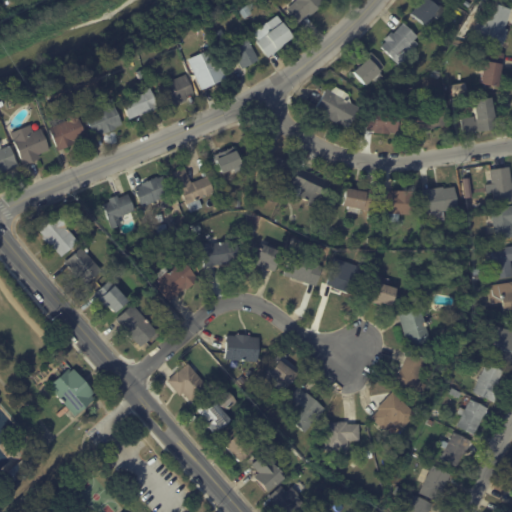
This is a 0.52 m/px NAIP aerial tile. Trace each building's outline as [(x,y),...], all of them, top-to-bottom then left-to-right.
[(307,16),(299,23),(288,10),(290,8),(284,1),(285,0),(325,0),(327,2),(312,16),(310,14),(307,16)] [(412,15),(423,0),(438,0),(442,3),(439,7),(440,9),(426,26),(412,15)] [(240,11),(249,5),(249,6),(253,3),(258,11),(245,19),(240,11)] [(511,9),(511,12),(506,29),(509,30),(504,46),(475,36),(480,22),(487,24),(494,3),(511,9)] [(278,51),(269,58),(258,42),(259,40),(253,32),(258,28),(258,29),(268,22),(274,30),(284,23),(294,37),(286,43),(287,44),(278,51)] [(414,50),(413,52),(409,48),(404,53),(408,58),(400,66),(394,60),(395,59),(382,47),(387,42),(385,40),(392,32),(394,34),(404,24),(419,37),(415,41),(419,45),(414,50)] [(222,30),(228,41),(220,46),(213,35),(222,30)] [(245,69),(243,70),(236,57),(230,61),(222,47),(245,34),(260,60),(245,69)] [(217,83),(205,90),(192,66),(204,59),(201,54),(211,49),(227,78),(217,83)] [(505,55),(499,88),(482,85),(484,74),(477,73),(479,61),(485,62),(487,50),(506,54),(505,55)] [(354,72),(375,55),(385,68),(381,72),(385,76),(377,83),(374,80),(366,86),(354,72)] [(436,70),(442,72),(439,79),(434,77),(436,70)] [(193,95),(166,107),(157,89),(187,75),(196,93),(193,95)] [(452,85),(467,83),(468,94),(454,96),(452,85)] [(335,123),(325,117),(326,116),(316,110),(327,90),(332,93),(335,87),(348,93),(351,104),(360,108),(349,129),(339,123),(338,124),(335,123)] [(158,109),(141,116),(141,115),(130,120),(122,101),(151,88),(159,108),(158,109)] [(101,134),(95,137),(86,116),(104,109),(102,103),(113,99),(124,125),(117,127),(117,129),(103,135),(102,134),(101,134)] [(492,107),(493,112),(494,112),(497,130),(477,133),(476,127),(475,128),(475,133),(462,135),(460,120),(473,118),(474,123),(476,122),(475,120),(476,120),(473,102),(491,99),(492,107)] [(423,131),(418,132),(418,129),(415,129),(412,112),(444,107),(447,124),(432,126),(433,129),(423,131)] [(72,143),(58,149),(48,127),(67,118),(64,112),(74,108),(87,137),(72,143)] [(373,131),(368,131),(370,112),(401,115),(399,134),(392,134),(391,136),(376,134),(376,132),(373,131)] [(36,159),(22,165),(8,132),(28,123),(31,131),(39,127),(48,149),(37,153),(39,157),(36,159)] [(269,144),(278,148),(269,166),(255,159),(264,141),(269,144)] [(8,144),(17,164),(0,171),(0,146),(8,143),(8,144)] [(215,158),(214,156),(235,147),(243,166),(241,167),(242,170),(237,173),(236,169),(224,174),(219,164),(218,164),(215,158)] [(276,156),(292,164),(280,189),(257,177),(263,165),(270,168),(276,156)] [(511,202),(494,205),(491,186),(493,186),(491,170),(510,167),(511,177),(511,202)] [(186,169),(192,184),(209,177),(214,190),(219,188),(221,193),(215,196),(214,194),(201,200),(204,208),(186,215),(181,205),(187,202),(174,173),(186,169)] [(309,173),(331,183),(319,210),(309,205),(310,203),(299,198),(303,190),(292,185),(299,169),(309,173)] [(135,189),(142,186),(142,185),(158,178),(158,179),(164,177),(172,195),(144,208),(135,189)] [(422,191),(444,188),(444,189),(455,187),(458,210),(445,212),(446,221),(431,223),(430,214),(428,214),(426,204),(424,204),(422,191)] [(346,189),(365,193),(365,190),(372,191),(368,212),(360,210),(359,214),(346,212),(347,208),(342,207),(346,189)] [(393,191),(416,192),(415,200),(416,200),(415,215),(380,213),(382,193),(392,193),(392,191),(393,191)] [(135,219),(122,224),(123,226),(113,230),(103,206),(110,203),(109,200),(118,196),(119,199),(129,194),(136,211),(134,213),(136,218),(135,219)] [(511,237),(497,240),(492,210),(511,206),(511,237)] [(71,224),(67,228),(80,242),(63,257),(55,249),(53,250),(43,238),(44,237),(37,229),(54,213),(58,218),(63,213),(72,223),(71,224)] [(385,214),(400,215),(400,223),(385,222),(385,214)] [(145,215),(148,221),(143,224),(140,217),(145,215)] [(253,215),(263,219),(259,228),(249,224),(253,215)] [(217,266),(205,267),(203,246),(219,244),(223,243),(223,244),(238,243),(240,264),(217,266)] [(268,248),(283,254),(277,268),(276,268),(274,272),(254,264),(262,245),(268,248)] [(511,279),(498,281),(496,263),(489,264),(488,254),(503,252),(503,249),(511,247),(511,279)] [(84,249),(103,271),(85,286),(66,263),(82,248),(84,249)] [(323,266),(317,287),(285,278),(291,257),(323,266)] [(343,292),(335,289),(336,288),(328,285),(337,259),(364,268),(355,294),(350,293),(350,294),(343,292)] [(179,295),(171,303),(155,284),(160,280),(156,275),(166,267),(170,272),(184,261),(200,280),(189,289),(189,288),(179,295)] [(370,302),(364,300),(371,281),(376,283),(379,276),(392,280),(389,287),(398,290),(392,307),(382,304),(381,306),(370,302)] [(99,299),(95,295),(111,281),(130,303),(116,314),(110,307),(107,309),(99,299)] [(511,316),(506,317),(503,303),(492,305),(489,286),(511,282),(511,316)] [(137,310),(145,319),(151,314),(157,321),(151,326),(157,332),(140,347),(132,339),(131,340),(121,329),(123,328),(116,320),(133,305),(137,310)] [(427,323),(429,328),(428,328),(432,342),(431,343),(432,347),(426,349),(425,345),(410,349),(399,314),(422,307),(425,319),(426,318),(427,323)] [(169,319),(175,314),(179,319),(173,324),(169,319)] [(511,329),(496,326),(489,356),(511,362),(511,329)] [(246,336),(251,336),(251,338),(261,338),(259,363),(245,362),(245,363),(244,363),(244,362),(226,360),(227,336),(236,337),(236,335),(246,336)] [(424,374),(420,382),(428,386),(422,399),(395,386),(411,353),(429,362),(424,374)] [(283,357),(301,369),(289,388),(269,375),(282,356),(283,357)] [(177,393),(167,382),(180,370),(181,371),(188,364),(209,387),(192,403),(183,394),(181,397),(177,393)] [(502,391),(496,403),(481,396),(480,397),(477,395),(478,394),(475,393),(479,385),(478,384),(482,376),(483,376),(489,364),(505,372),(498,387),(503,389),(502,391)] [(73,414),(95,396),(72,368),(69,370),(67,367),(48,384),(73,414)] [(299,388),(306,394),(307,393),(325,410),(304,433),(290,420),(294,415),(291,412),(294,408),(287,401),(298,388),(299,388)] [(453,388),(462,393),(460,398),(450,394),(453,388)] [(202,415),(197,410),(211,397),(214,401),(227,389),(239,403),(225,414),(232,422),(222,431),(221,430),(215,435),(208,427),(210,425),(202,415)] [(403,427),(400,425),(397,428),(392,423),(384,431),(372,419),(380,411),(378,409),(394,392),(418,415),(405,429),(403,427)] [(489,411),(485,418),(475,437),(458,428),(464,417),(458,414),(461,408),(467,410),(472,400),(490,410),(489,411)] [(259,419),(263,415),(267,419),(263,423),(259,419)] [(357,425),(360,425),(360,442),(349,442),(349,451),(326,452),(325,423),(348,422),(348,425),(357,425)] [(228,450),(221,442),(235,430),(254,452),(241,464),(228,450)] [(470,442),(458,468),(442,460),(447,450),(442,448),(446,441),(450,443),(455,433),(471,441),(470,442)] [(259,473),(252,465),(264,454),(286,479),(277,487),(276,486),(268,493),(255,478),(259,473)] [(452,476),(448,486),(447,485),(438,503),(420,494),(434,467),(453,476),(452,476)] [(292,488),(300,497),(299,498),(306,506),(302,510),(303,511),(301,511),(281,511),(280,510),(279,510),(273,503),(274,502),(270,496),(282,486),(286,492),(292,487),(292,488)] [(434,507),(431,511),(402,511),(407,502),(412,505),(416,497),(435,506),(434,507)]
